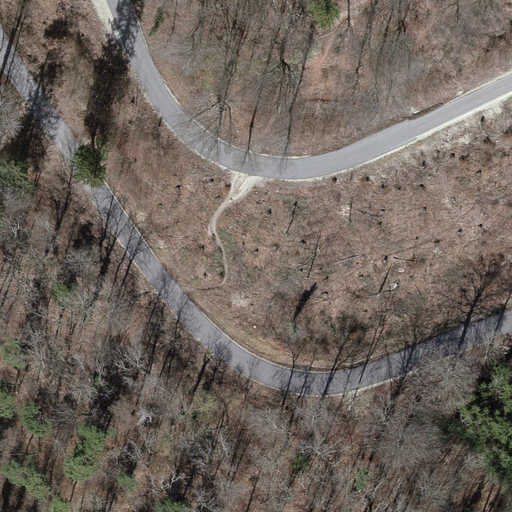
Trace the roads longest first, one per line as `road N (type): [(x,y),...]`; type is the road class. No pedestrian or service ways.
road 1 (unclassified): [(511,320),(360,378),(307,382),(263,370),(229,349),(169,286),(0,26)]
road 2 (unclassified): [(118,0),(165,100),(205,142),(252,166),(316,170),(511,79)]
